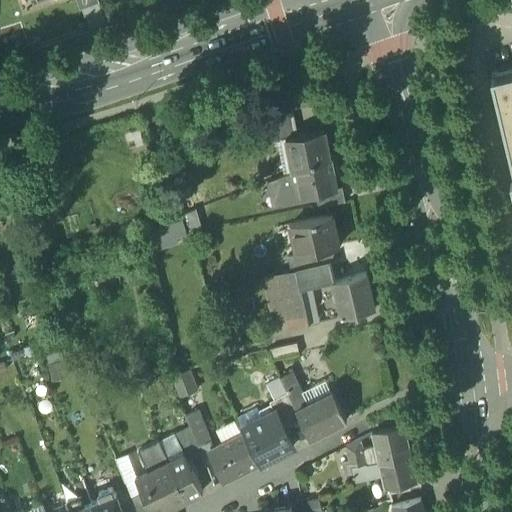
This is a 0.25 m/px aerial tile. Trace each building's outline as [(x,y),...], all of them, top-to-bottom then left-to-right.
[(77,0),(81,8),(82,8),(100,1),(99,0),(77,0)] [(100,1),(82,8),(90,30),(108,23),(100,1)] [(511,69),(491,74),(498,103),(505,102),(510,124),(511,123),(511,178),(511,179),(511,183),(511,69)] [(289,89),(289,91),(292,105),(293,109),(312,105),(310,94),(289,89)] [(265,95),(268,109),(292,105),(289,91),(265,95)] [(498,103),(511,160),(511,123),(510,124),(505,102),(498,103)] [(268,109),(274,141),(278,140),(283,139),(283,138),(298,135),(293,109),(292,105),(268,109)] [(290,154),(293,172),(330,158),(325,130),(298,135),(283,138),(283,139),(286,155),(290,154)] [(278,140),(284,175),(293,172),(290,154),(286,155),(283,139),(278,140)] [(331,158),(330,158),(293,172),(284,175),(276,178),(277,185),(280,201),(304,196),(316,193),(336,189),(336,188),(337,188),(331,158)] [(270,186),(277,185),(276,178),(269,181),(270,186)] [(316,193),(319,207),(345,201),(342,186),(337,188),(336,188),(336,189),(316,193)] [(187,212),(193,231),(204,227),(198,209),(187,212)] [(302,252),(302,253),(320,249),(336,246),(339,245),(332,214),(296,222),(302,252)] [(171,224),(152,230),(157,249),(179,243),(178,237),(187,235),(183,219),(171,223),(171,224)] [(320,249),(322,262),(331,260),(336,246),(320,249)] [(302,253),(305,266),(322,262),(320,249),(302,253)] [(291,269),(305,266),(302,253),(302,252),(288,255),(291,269)] [(296,269),(300,288),(312,285),(333,280),(334,280),(330,261),(296,269)] [(151,280),(147,264),(127,269),(131,285),(151,280)] [(294,326),(308,323),(300,288),(296,269),(281,272),(292,314),(294,326)] [(273,319),(292,314),(281,272),(262,276),(273,319)] [(342,314),(342,315),(375,307),(366,272),(334,280),(333,280),(342,314)] [(308,323),(321,320),(312,285),(300,288),(308,323)] [(270,346),(272,358),(300,352),(297,340),(270,346)] [(65,360),(47,366),(53,383),(71,377),(65,360)] [(172,373),(180,394),(199,387),(191,366),(172,373)] [(297,408),(305,404),(301,396),(305,393),(303,389),(293,368),(280,374),(289,391),(297,408)] [(326,378),(303,389),(305,393),(301,396),(305,404),(332,390),(326,378)] [(333,390),(332,390),(305,404),(297,408),(301,416),(311,435),(347,417),(333,390)] [(276,408),(285,424),(301,416),(297,408),(289,391),(275,398),(280,407),(276,408)] [(236,415),(243,430),(264,420),(262,415),(263,415),(257,404),(236,415)] [(191,424),(199,444),(211,438),(199,408),(187,413),(191,424)] [(243,430),(244,431),(258,462),(294,444),(285,424),(276,408),(263,415),(262,415),(264,420),(243,430)] [(223,442),(242,432),(235,418),(216,427),(223,442)] [(380,459),(381,462),(397,458),(395,448),(409,445),(404,423),(375,429),(377,442),(380,459)] [(175,431),(189,460),(203,454),(199,444),(191,424),(175,431)] [(159,439),(169,458),(189,496),(203,489),(196,474),(197,473),(193,464),(191,465),(189,460),(175,431),(159,439)] [(225,478),(258,462),(244,431),(242,432),(223,442),(214,446),(210,448),(216,460),(225,478)] [(347,443),(352,463),(366,459),(363,446),(360,436),(347,443)] [(206,464),(216,460),(210,448),(214,446),(211,438),(199,444),(203,454),(206,464)] [(138,449),(148,469),(169,458),(159,439),(138,449)] [(377,442),(363,446),(366,459),(367,462),(380,459),(377,442)] [(417,478),(409,445),(395,448),(397,458),(381,462),(383,474),(385,485),(417,478)] [(116,457),(130,496),(143,489),(136,475),(137,474),(129,452),(116,457)] [(156,511),(189,496),(169,458),(148,469),(137,474),(136,475),(143,489),(154,511),(156,511)] [(367,462),(366,459),(352,463),(356,480),(370,477),(367,462)] [(367,462),(370,477),(383,474),(381,462),(380,459),(367,462)] [(75,485),(79,496),(81,495),(85,505),(91,503),(83,482),(75,485)] [(101,499),(91,503),(94,511),(123,511),(120,504),(116,493),(114,494),(112,488),(99,493),(101,499)] [(130,496),(132,499),(136,511),(154,511),(143,489),(130,496)] [(70,511),(85,505),(81,495),(79,496),(66,501),(70,511)] [(324,511),(320,495),(307,498),(310,511),(324,511)] [(391,503),(393,511),(424,511),(421,496),(391,503)] [(123,511),(136,511),(132,499),(120,504),(123,511)] [(361,503),(363,511),(380,511),(377,499),(361,503)] [(94,511),(91,503),(85,505),(70,511),(94,511)]
